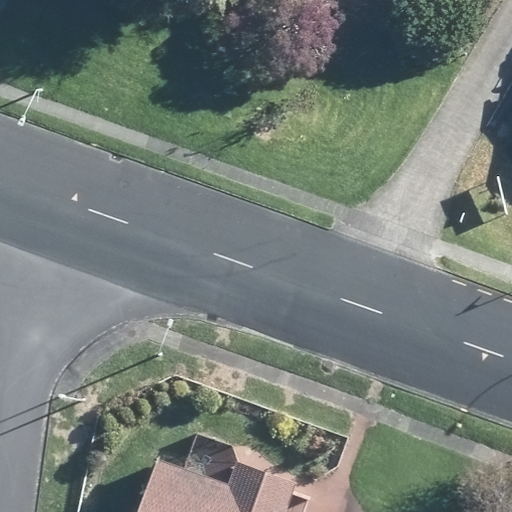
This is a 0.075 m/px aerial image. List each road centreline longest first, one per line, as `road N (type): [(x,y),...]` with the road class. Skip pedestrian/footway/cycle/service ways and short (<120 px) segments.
road 1 (residential): [(511,360),(26,187)]
road 2 (residential): [(0,388),(26,187)]
